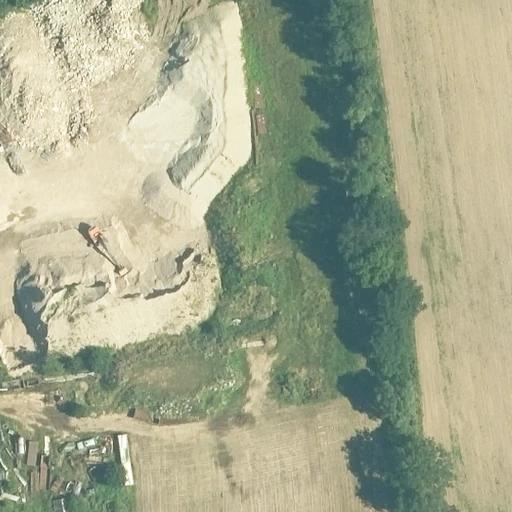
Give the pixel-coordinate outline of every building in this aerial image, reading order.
[(131,61),(127,69),(147,81),(151,74),(131,61)] [(189,76),(173,85),(196,123),(211,113),(189,76)] [(153,101),(163,103),(168,79),(158,77),(153,101)] [(48,110),(67,123),(80,102),(97,113),(111,92),(93,80),(80,100),(62,88),(48,110)] [(151,125),(172,111),(167,103),(146,117),(151,125)] [(116,108),(106,108),(107,127),(117,126),(116,108)] [(122,126),(125,137),(147,132),(144,120),(122,126)] [(65,154),(71,130),(60,128),(55,151),(65,154)] [(187,191),(202,189),(199,165),(184,167),(187,191)] [(60,206),(67,225),(75,222),(68,203),(60,206)] [(38,217),(45,236),(64,230),(57,210),(38,217)] [(110,225),(81,234),(93,271),(101,268),(110,296),(131,290),(110,225)] [(132,247),(134,252),(125,255),(131,271),(151,264),(143,243),(132,247)] [(222,278),(247,277),(246,258),(221,259),(222,278)] [(185,291),(212,292),(212,277),(185,276),(185,291)] [(215,297),(192,297),(193,307),(215,306),(215,297)] [(211,345),(213,364),(230,362),(229,343),(211,345)] [(103,511),(114,511),(110,493),(99,495),(103,511)]
